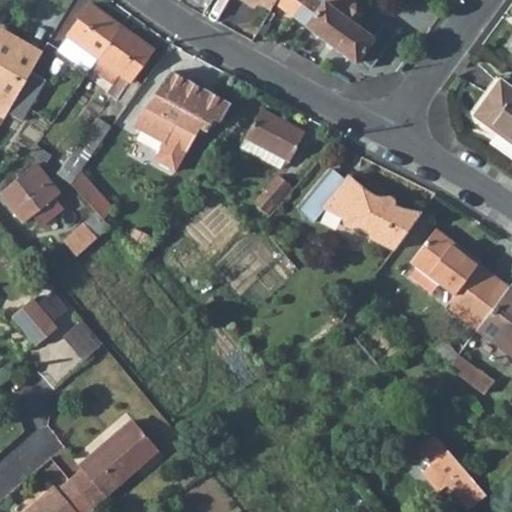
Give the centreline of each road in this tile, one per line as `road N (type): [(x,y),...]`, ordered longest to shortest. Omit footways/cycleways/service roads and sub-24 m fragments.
road 1 (residential): [(144,0),(190,35),(389,135)]
road 2 (residential): [(389,135),(486,0)]
road 3 (residential): [(389,135),(511,209)]
